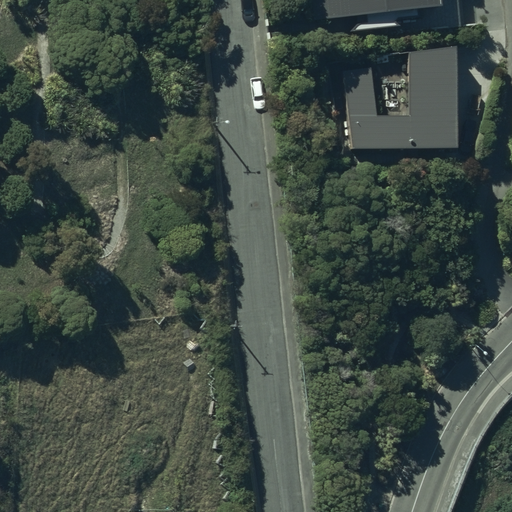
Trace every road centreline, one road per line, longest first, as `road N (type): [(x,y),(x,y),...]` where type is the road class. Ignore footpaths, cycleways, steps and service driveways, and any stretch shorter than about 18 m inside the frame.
road 1 (residential): [(281,511),(228,0)]
road 2 (residential): [(511,343),(449,421),(412,511)]
